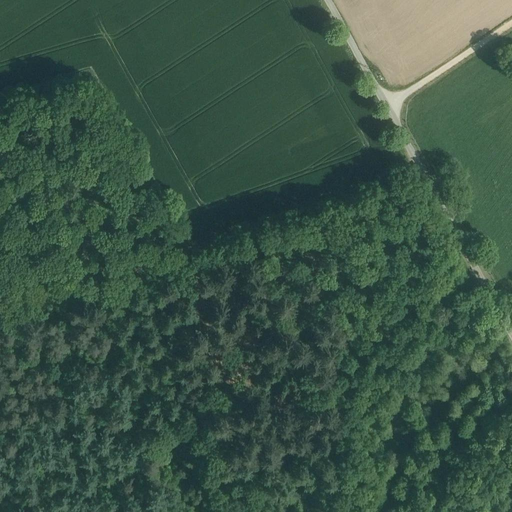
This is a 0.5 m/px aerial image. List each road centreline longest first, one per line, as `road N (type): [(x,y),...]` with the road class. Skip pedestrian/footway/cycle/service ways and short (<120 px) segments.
road 1 (unclassified): [(330,0),(511,328)]
road 2 (track): [(511,23),(389,105)]
